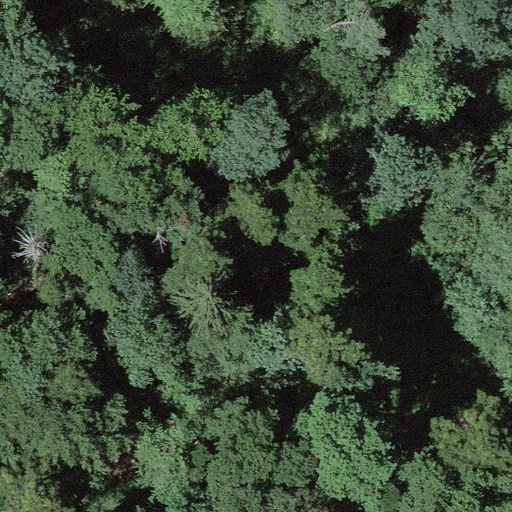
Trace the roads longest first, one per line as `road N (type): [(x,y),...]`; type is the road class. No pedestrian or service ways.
road 1 (track): [(511,435),(213,443),(0,470)]
road 2 (track): [(113,511),(0,449)]
